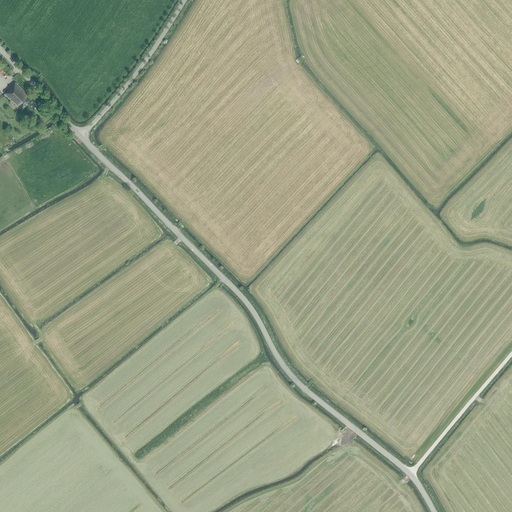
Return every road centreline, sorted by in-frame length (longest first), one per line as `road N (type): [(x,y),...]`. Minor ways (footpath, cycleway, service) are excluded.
road 1 (tertiary): [(434,511),(409,473),(301,387),(248,304),(80,136)]
road 2 (unclassified): [(80,136),(135,74),(184,0)]
